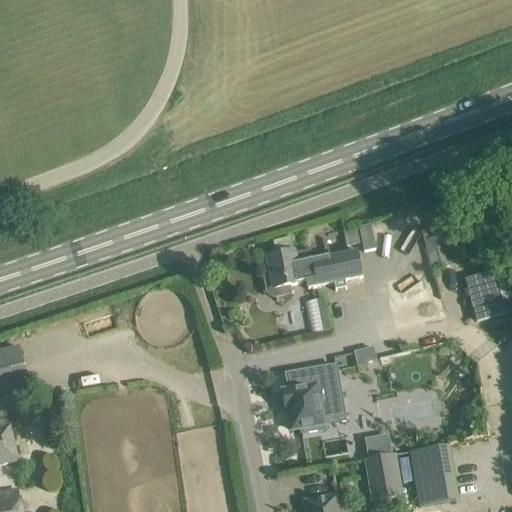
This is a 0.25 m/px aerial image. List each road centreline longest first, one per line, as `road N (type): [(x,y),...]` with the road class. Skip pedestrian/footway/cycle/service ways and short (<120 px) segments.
road 1 (primary): [(0,280),(511,97)]
road 2 (unclassified): [(0,197),(88,165),(127,138),(171,75),(179,0)]
road 3 (residential): [(262,511),(236,385)]
